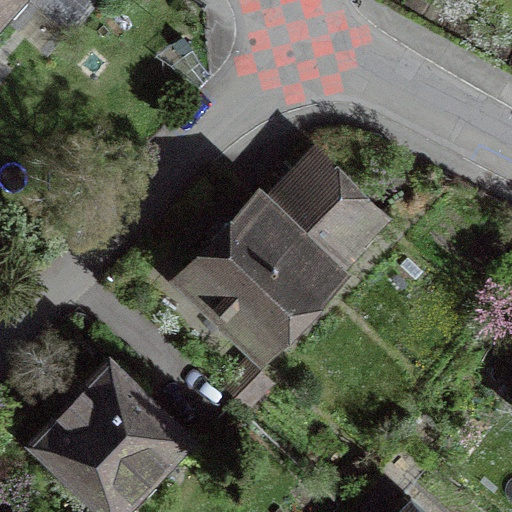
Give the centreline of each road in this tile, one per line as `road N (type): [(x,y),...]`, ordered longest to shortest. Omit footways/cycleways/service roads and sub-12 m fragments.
road 1 (residential): [(0,349),(241,99),(284,9)]
road 2 (residential): [(284,9),(511,141)]
